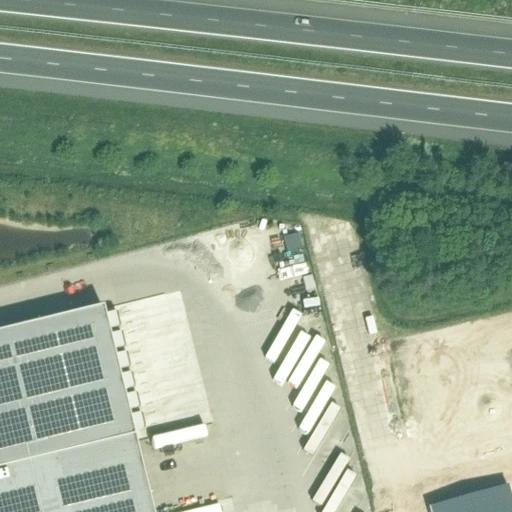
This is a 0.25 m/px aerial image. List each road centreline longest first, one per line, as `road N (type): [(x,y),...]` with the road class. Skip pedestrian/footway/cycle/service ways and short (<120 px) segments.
road 1 (motorway): [(0,61),(511,121)]
road 2 (motorway): [(511,58),(0,1)]
road 3 (unknown): [(0,309),(136,271),(178,275),(209,294),(237,346),(287,511)]
